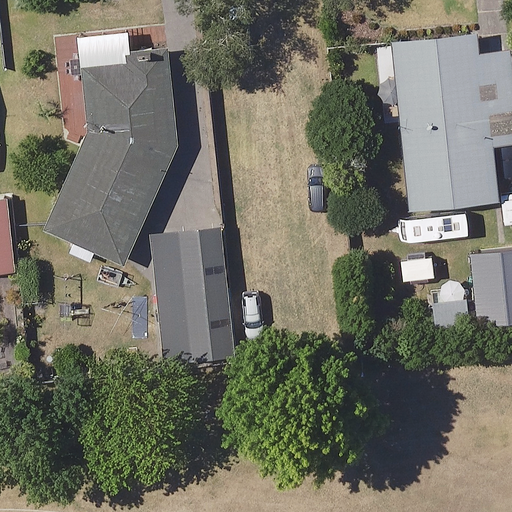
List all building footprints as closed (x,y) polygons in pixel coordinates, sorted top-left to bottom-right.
[(511,133),(511,19),(391,29),(404,197),(494,190),(490,135),(511,133)] [(175,133),(170,49),(88,56),(91,114),(45,220),(123,253),(175,133)] [(8,194),(0,194),(0,264),(14,263),(8,194)] [(232,348),(223,221),(157,226),(166,353),(232,348)] [(511,320),(511,248),(479,249),(480,321),(511,320)] [(428,301),(427,274),(368,276),(369,303),(428,301)] [(468,289),(433,289),(433,322),(468,322),(468,289)]
